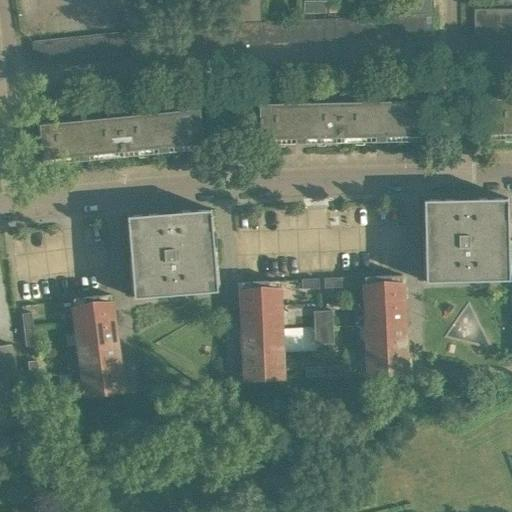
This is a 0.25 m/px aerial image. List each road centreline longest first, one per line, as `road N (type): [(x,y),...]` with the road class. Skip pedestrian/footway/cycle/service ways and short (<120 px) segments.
road 1 (residential): [(454,174),(233,181),(21,207)]
road 2 (residential): [(21,207),(1,0)]
road 3 (residential): [(454,174),(452,0)]
